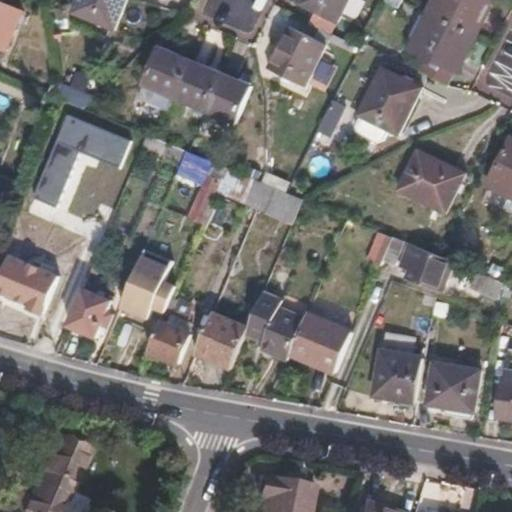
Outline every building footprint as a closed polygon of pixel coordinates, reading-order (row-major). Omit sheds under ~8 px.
[(80,0),(76,13),(116,30),(128,0),(80,0)] [(305,0),(303,5),(338,23),(349,0),(305,0)] [(436,0),(430,13),(479,38),(485,26),(481,23),(491,0),(436,0)] [(0,47),(9,51),(25,14),(0,3),(0,47)] [(418,70),(446,83),(452,69),(457,70),(468,49),(473,52),(479,38),(430,13),(412,49),(425,55),(418,70)] [(306,88),(327,46),(291,28),(271,70),(306,88)] [(177,98),(193,62),(163,49),(148,86),(141,101),(171,113),(177,98)] [(208,111),(223,75),(193,62),(177,98),(171,113),(182,118),(186,109),(206,117),(208,111)] [(383,69),(359,116),(362,117),(389,131),(400,136),(423,88),(383,69)] [(253,87),(223,75),(208,111),(238,124),(253,87)] [(59,147),(81,157),(83,153),(121,168),(132,142),(71,117),(59,147)] [(389,131),(362,117),(358,125),(360,133),(377,141),(384,140),(389,131)] [(159,141),(147,136),(143,147),(164,155),(168,145),(159,141)] [(511,197),(511,141),(490,187),(511,197)] [(13,256),(30,264),(54,206),(59,209),(81,157),(59,147),(13,256)] [(467,174),(421,151),(401,191),(448,214),(467,174)] [(222,183),(228,169),(190,154),(186,152),(177,175),(205,187),(209,177),(222,183)] [(259,209),(268,186),(228,169),(222,183),(218,193),(259,209)] [(205,224),(218,193),(222,183),(209,177),(205,187),(192,219),(205,224)] [(295,224),(304,201),(290,196),(268,186),(259,209),(295,224)] [(384,267),(386,262),(396,238),(381,233),(368,260),(384,267)] [(396,266),(406,242),(396,238),(386,262),(396,266)] [(455,263),(442,258),(411,245),(401,267),(411,271),(408,280),(438,292),(444,277),(449,279),(455,263)] [(176,262),(146,249),(122,307),(152,319),(176,262)] [(62,277),(30,264),(13,256),(0,288),(0,294),(32,307),(31,310),(45,316),(62,277)] [(499,299),(506,283),(503,282),(479,272),(472,289),(499,299)] [(86,291),(71,326),(98,336),(103,324),(109,327),(115,312),(109,309),(112,302),(86,291)] [(292,356),(307,319),(282,308),(285,302),(266,293),(251,329),(247,337),(266,345),(263,351),(289,362),(292,356)] [(337,374),(356,332),(310,312),(307,319),(292,356),(337,374)] [(251,329),(215,314),(198,356),(233,371),(247,337),(251,329)] [(165,322),(151,354),(180,366),(193,334),(165,322)] [(425,362),(426,359),(412,356),(415,339),(387,334),(375,397),(418,404),(418,402),(425,362)] [(511,350),(511,351),(500,419),(511,421),(511,350)] [(436,364),(425,362),(418,402),(429,404),(436,364)] [(436,364),(429,404),(429,406),(476,414),(482,372),(436,364)] [(63,511),(66,506),(81,472),(89,454),(60,441),(49,466),(34,498),(26,495),(22,505),(40,511),(63,511)] [(319,511),(323,488),(269,479),(263,511),(319,511)] [(103,511),(112,492),(101,486),(89,511),(103,511)] [(12,511),(18,511),(22,505),(26,495),(13,490),(5,509),(12,511)]
